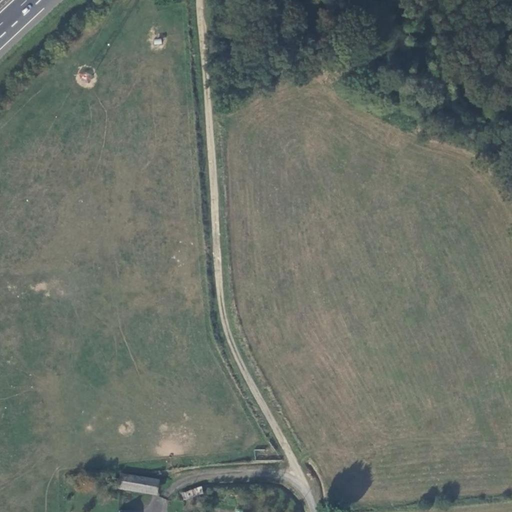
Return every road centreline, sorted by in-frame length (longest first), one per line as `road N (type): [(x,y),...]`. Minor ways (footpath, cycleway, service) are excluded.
road 1 (unclassified): [(301,473),(222,326),(200,0)]
road 2 (unclassified): [(301,473),(177,485)]
